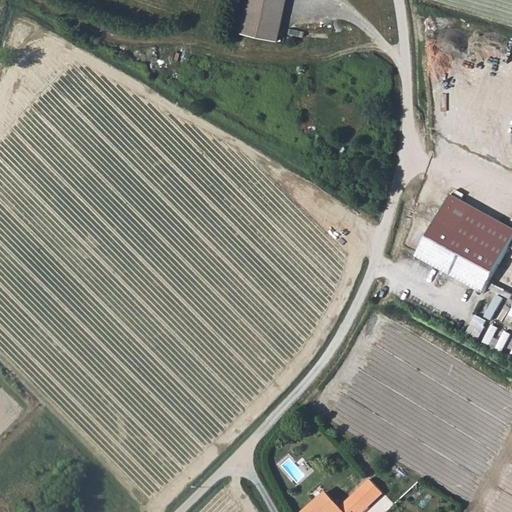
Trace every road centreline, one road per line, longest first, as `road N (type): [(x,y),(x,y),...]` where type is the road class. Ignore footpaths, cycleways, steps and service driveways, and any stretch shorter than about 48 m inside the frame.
road 1 (unclassified): [(178,511),(305,382),(336,342),(374,262),(401,162),(397,0)]
road 2 (track): [(39,0),(125,39),(194,42),(235,56),(319,54),(353,43),(403,56)]
